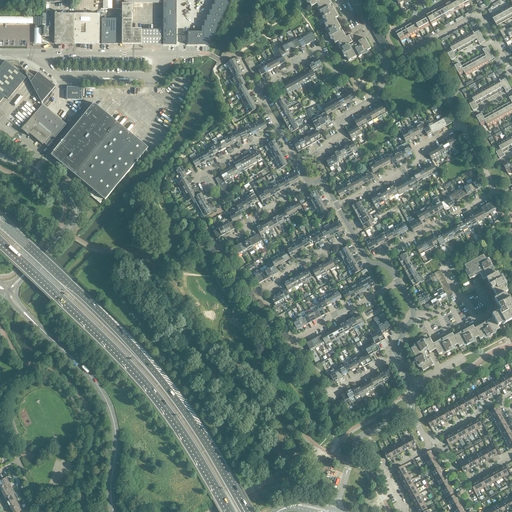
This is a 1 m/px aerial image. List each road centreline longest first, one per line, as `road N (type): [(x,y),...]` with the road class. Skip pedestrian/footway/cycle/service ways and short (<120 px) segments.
road 1 (trunk): [(244,511),(162,381),(0,216)]
road 2 (trunk): [(0,239),(152,389),(230,511)]
road 3 (residential): [(385,252),(492,192),(462,127)]
road 4 (tertiary): [(110,486),(115,429),(103,394),(40,328)]
road 5 (residential): [(331,391),(294,339),(397,282)]
road 6 (residential): [(259,292),(234,272),(220,245),(310,182)]
road 7 (residential): [(511,72),(479,15),(386,64)]
road 8 (residential): [(337,205),(420,159),(415,149),(462,127)]
road 9 (unclassified): [(39,52),(60,75),(149,75),(163,54)]
road 10 (residential): [(361,105),(318,50),(257,87)]
road 11 (unclassified): [(39,52),(163,54)]
